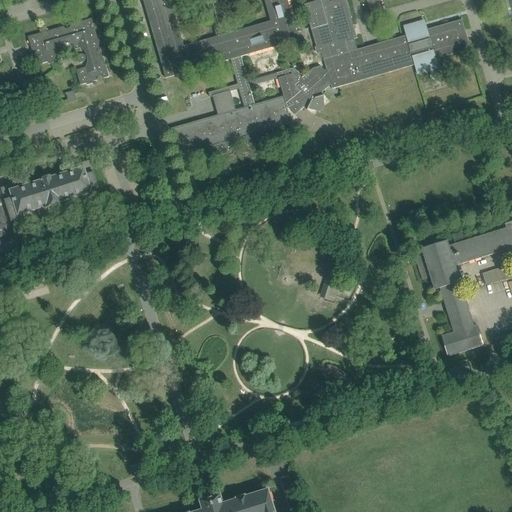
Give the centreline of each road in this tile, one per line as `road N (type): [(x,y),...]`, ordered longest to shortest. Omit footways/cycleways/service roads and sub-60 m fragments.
road 1 (residential): [(178,214),(500,122)]
road 2 (residential): [(198,461),(511,364)]
road 3 (residential): [(198,461),(124,230)]
road 4 (unknown): [(350,0),(360,32),(465,2)]
road 5 (residential): [(0,271),(124,230)]
road 6 (residential): [(500,122),(464,0)]
road 7 (residential): [(178,214),(145,96)]
